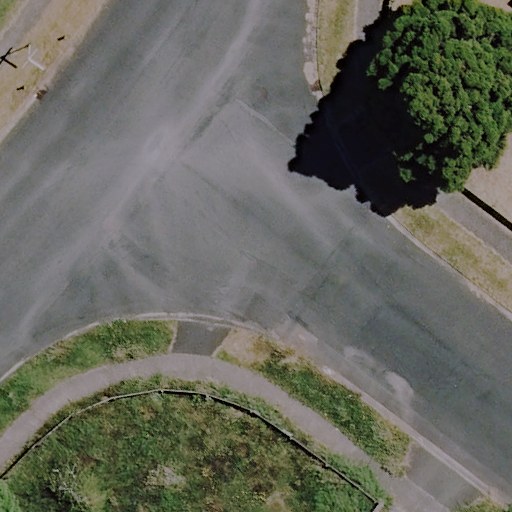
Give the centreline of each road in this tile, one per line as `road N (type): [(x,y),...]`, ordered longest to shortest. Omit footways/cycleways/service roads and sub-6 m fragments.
road 1 (residential): [(511,412),(130,118)]
road 2 (residential): [(0,266),(130,118)]
road 3 (residential): [(130,118),(199,0)]
